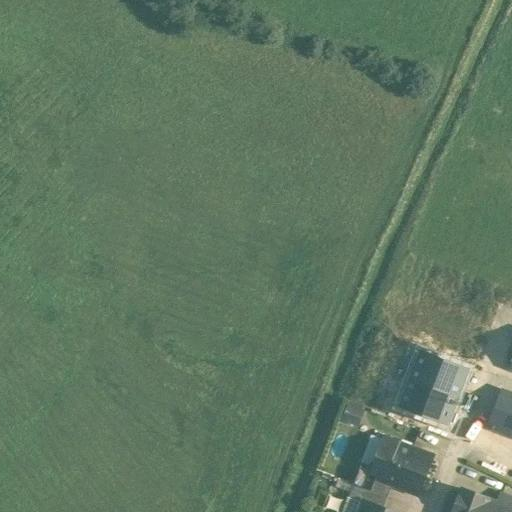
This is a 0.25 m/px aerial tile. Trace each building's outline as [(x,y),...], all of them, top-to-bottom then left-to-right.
[(511,394),(503,391),(489,427),(511,435),(511,394)] [(432,457),(385,439),(375,467),(372,474),(393,482),(419,492),(432,457)] [(393,482),(372,474),(375,467),(362,462),(354,485),(388,497),(393,482)] [(388,497),(354,485),(349,497),(363,503),(364,501),(383,509),(388,497)] [(489,499),(463,489),(454,511),(511,511),(497,506),(488,502),(489,499)] [(511,497),(502,494),(497,506),(511,511),(511,497)] [(392,511),(383,509),(364,501),(363,503),(359,511),(392,511)]
